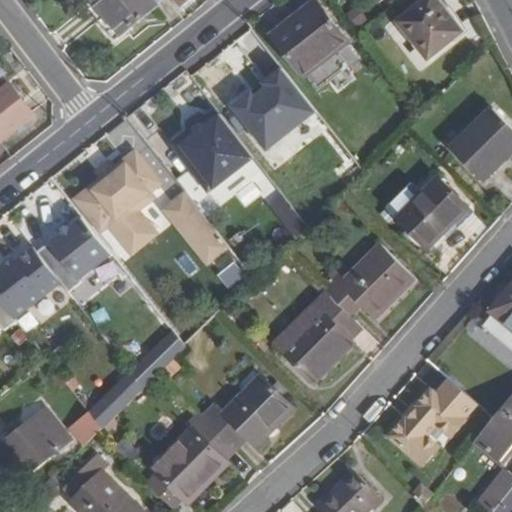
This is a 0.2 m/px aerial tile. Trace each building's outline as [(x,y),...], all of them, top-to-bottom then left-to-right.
[(114,41),(157,6),(152,0),(91,0),(85,5),(114,41)] [(173,0),(180,9),(182,8),(191,0),(173,0)] [(462,32),(436,0),(427,0),(400,22),(428,58),(462,32)] [(359,58),(316,4),(274,37),(317,91),(359,58)] [(313,108),(269,60),(243,84),(246,87),(222,109),(263,153),(313,108)] [(0,91),(0,141),(33,115),(9,84),(0,91)] [(482,183),(511,152),(511,127),(494,109),(452,151),(482,183)] [(175,149),(179,155),(224,121),(219,115),(208,124),(202,122),(196,128),(196,133),(175,149)] [(224,121),(179,155),(209,194),(254,160),(224,121)] [(347,157),(333,138),(323,146),(338,165),(347,157)] [(135,152),(114,169),(116,172),(126,163),(129,167),(139,158),(135,152)] [(161,185),(139,158),(129,167),(126,163),(116,172),(114,169),(110,164),(97,174),(101,178),(104,182),(94,189),(77,203),(101,233),(161,185)] [(95,171),(97,174),(110,164),(107,161),(95,171)] [(74,199),(77,203),(94,189),(104,182),(101,178),(74,199)] [(469,208),(440,179),(399,220),(428,250),(469,208)] [(167,207),(211,262),(229,248),(184,194),(167,207)] [(265,207),(293,238),(306,226),(278,195),(265,207)] [(211,262),(167,207),(162,212),(206,267),(211,262)] [(63,234),(51,244),(81,282),(114,255),(84,218),(74,226),(63,234)] [(59,230),(63,234),(74,226),(70,221),(59,230)] [(51,244),(40,253),(64,285),(69,291),(81,282),(51,244)] [(337,271),(322,286),(329,293),(344,308),(353,298),(361,306),(375,320),(416,279),(382,244),(345,280),(337,271)] [(2,266),(0,268),(0,299),(18,321),(18,322),(64,285),(40,253),(35,247),(17,261),(6,270),(2,266)] [(17,261),(14,257),(2,266),(6,270),(17,261)] [(231,257),(215,271),(233,293),(249,279),(231,257)] [(124,286),(108,265),(90,278),(82,285),(75,290),(101,323),(136,295),(127,283),(124,286)] [(511,288),(496,308),(510,320),(505,326),(511,331),(511,288)] [(354,339),(364,328),(351,316),(344,308),(329,293),(278,344),(315,382),(355,341),(354,339)] [(344,308),(351,316),(361,306),(353,298),(344,308)] [(0,321),(7,330),(18,321),(0,299),(0,321)] [(510,320),(496,308),(484,323),(511,346),(511,331),(505,326),(510,320)] [(173,328),(149,353),(154,358),(164,369),(187,346),(173,328)] [(154,358),(136,377),(145,389),(161,373),(164,369),(154,358)] [(161,373),(169,381),(183,367),(175,359),(165,369),(161,373)] [(136,377),(126,386),(137,397),(145,389),(136,377)] [(215,406),(205,417),(237,450),(248,439),(256,447),(272,432),(267,427),(289,404),(262,377),(224,415),(215,406)] [(432,388),(416,405),(418,407),(408,418),(406,416),(389,435),(423,465),(440,446),(427,435),(437,425),(452,439),(467,422),(465,420),(479,405),(450,379),(437,394),(432,388)] [(511,397),(478,440),(502,461),(511,448),(511,397)] [(416,405),(414,403),(405,415),(406,416),(408,418),(418,407),(416,405)] [(289,404),(267,427),(272,432),(294,408),(289,404)] [(28,475),(77,436),(85,445),(103,428),(90,412),(71,428),(53,406),(4,444),(28,475)] [(173,510),(184,498),(212,471),(217,476),(230,463),(227,460),(237,450),(205,417),(201,414),(190,425),(195,429),(144,481),(173,510)] [(114,448),(132,465),(142,454),(125,438),(114,448)] [(109,466),(99,456),(67,489),(77,499),(73,503),(82,511),(141,511),(103,473),(109,466)] [(511,476),(503,470),(471,510),(474,511),(492,511),(496,508),(511,488),(511,476)] [(212,471),(184,498),(189,504),(217,476),(212,471)] [(322,511),(368,511),(380,501),(355,473),(319,508),(322,511)] [(54,479),(39,494),(49,505),(61,493),(57,488),(60,485),(54,479)] [(411,495),(423,508),(435,493),(423,482),(411,495)] [(511,488),(496,508),(501,511),(511,511),(511,488)]
